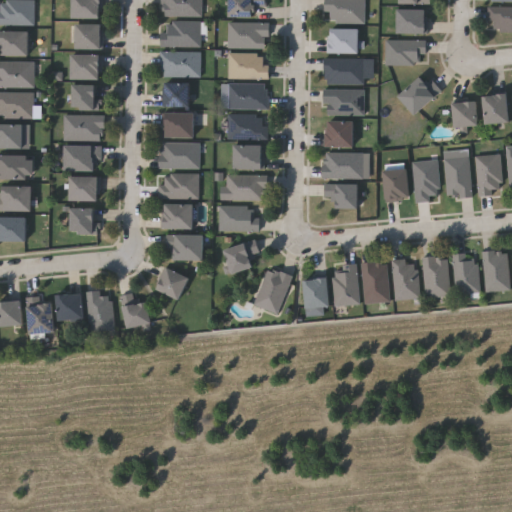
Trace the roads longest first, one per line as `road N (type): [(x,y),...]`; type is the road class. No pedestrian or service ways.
road 1 (residential): [(134,0),(128,253)]
road 2 (residential): [(300,0),(297,223),(304,239)]
road 3 (residential): [(304,239),(511,224)]
road 4 (residential): [(128,253),(0,269)]
